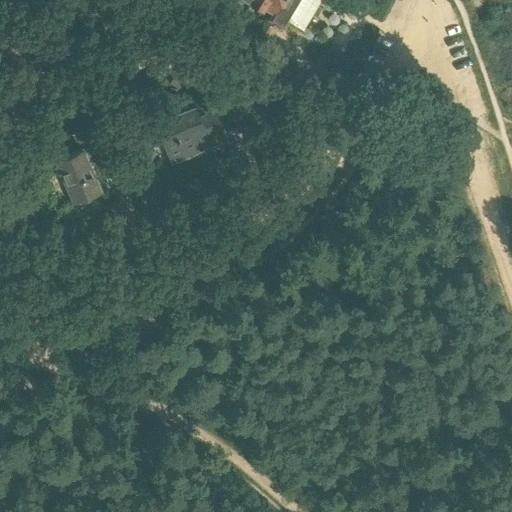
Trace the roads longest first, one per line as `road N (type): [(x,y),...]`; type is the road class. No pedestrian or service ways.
road 1 (track): [(23,356),(109,324),(275,230),(355,142),(390,80),(406,0)]
road 2 (track): [(23,356),(215,442),(294,511)]
road 3 (track): [(511,285),(450,105)]
